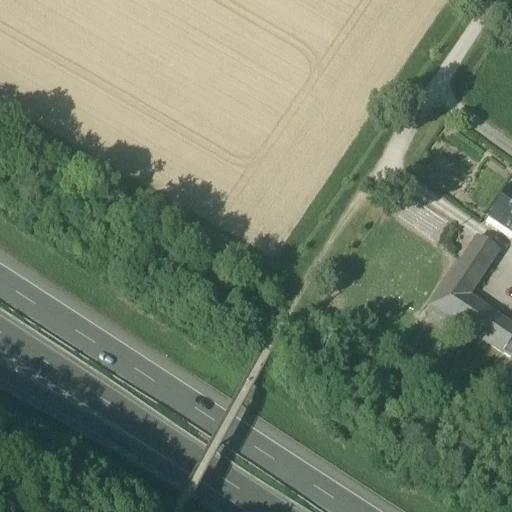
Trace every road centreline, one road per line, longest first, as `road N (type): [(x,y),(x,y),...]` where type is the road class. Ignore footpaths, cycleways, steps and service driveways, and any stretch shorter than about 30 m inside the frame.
road 1 (motorway): [(367,511),(0,274)]
road 2 (unclassified): [(302,296),(502,0)]
road 3 (motorway): [(0,325),(279,511)]
road 4 (motorway): [(0,376),(240,511)]
road 5 (track): [(179,511),(302,296)]
